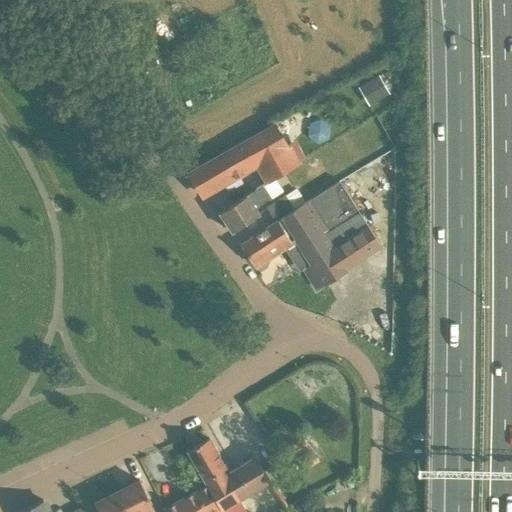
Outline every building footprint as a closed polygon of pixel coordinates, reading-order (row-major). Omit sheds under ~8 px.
[(360,89),(369,104),(388,93),(379,78),(360,89)] [(296,164),(274,126),(188,175),(202,195),(257,164),(267,181),(296,164)] [(275,220),(276,221),(239,245),(253,265),(295,238),(311,263),(304,267),(318,289),(346,271),(344,269),(378,247),(379,244),(338,180),(293,208),(275,220)] [(231,232),(266,208),(265,206),(275,200),(263,183),(219,213),(231,232)] [(293,208),(284,194),(275,200),(265,206),(266,208),(275,220),(293,208)] [(265,415),(290,404),(283,389),(259,400),(265,415)] [(285,458),(308,444),(298,429),(276,442),(285,458)] [(186,451),(201,477),(203,481),(204,480),(207,486),(208,485),(220,509),(222,511),(245,511),(224,475),(221,471),(225,468),(208,438),(186,451)] [(314,451),(303,457),(310,468),(320,461),(314,451)] [(255,457),(224,475),(245,511),(246,511),(239,499),(269,481),(255,457)] [(199,477),(191,463),(182,469),(190,482),(199,477)] [(154,511),(139,480),(116,491),(126,511),(154,511)] [(163,510),(164,511),(222,511),(220,509),(208,485),(207,486),(163,510)] [(126,511),(116,491),(93,502),(98,511),(126,511)] [(83,511),(81,508),(73,511),(47,511),(43,500),(15,511),(83,511)]
